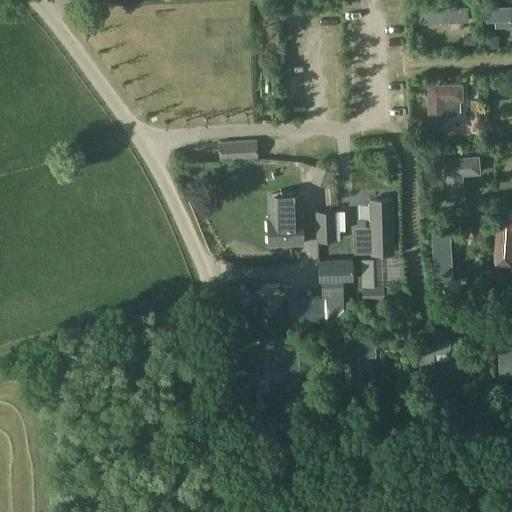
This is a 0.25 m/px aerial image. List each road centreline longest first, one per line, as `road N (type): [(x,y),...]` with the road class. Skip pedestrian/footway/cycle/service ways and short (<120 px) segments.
road 1 (unclassified): [(207,321),(185,228),(127,117),(29,0)]
road 2 (track): [(206,511),(207,321)]
